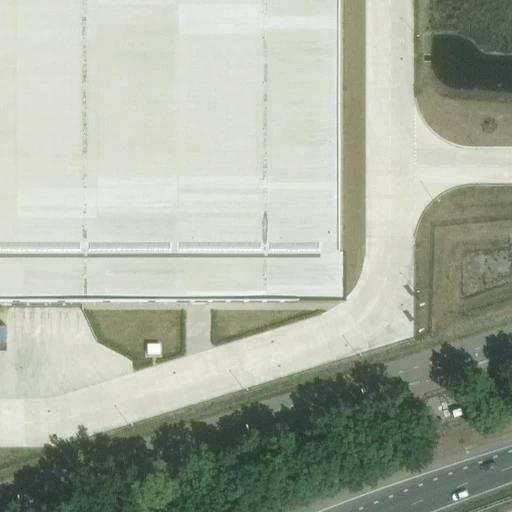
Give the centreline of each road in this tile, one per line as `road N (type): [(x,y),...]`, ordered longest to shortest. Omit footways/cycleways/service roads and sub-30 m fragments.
road 1 (unknown): [(0,434),(112,413),(346,332),(386,290),(398,249),(405,157)]
road 2 (residential): [(0,496),(511,337)]
road 3 (unknown): [(405,157),(402,0)]
road 4 (motorway): [(511,469),(398,511)]
